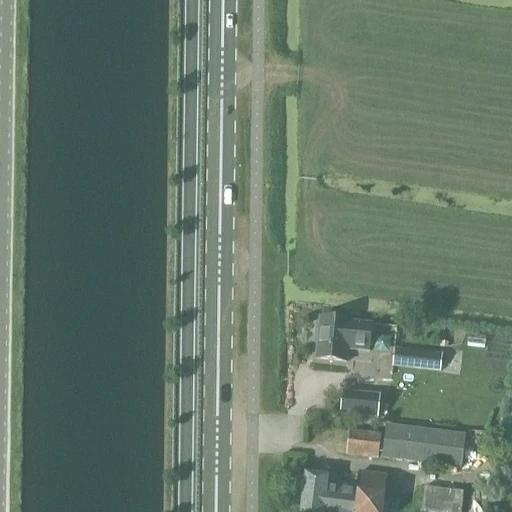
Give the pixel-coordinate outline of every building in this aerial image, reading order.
[(369,353),(372,326),(351,324),(351,322),(321,319),(316,361),(347,364),(348,351),(369,353)] [(441,372),(443,355),(395,350),(393,367),(441,372)] [(343,393),(341,416),(377,420),(380,396),(343,393)] [(462,469),(466,435),(387,426),(383,460),(462,469)] [(379,459),(381,435),(350,432),(347,456),(379,459)] [(307,476),(302,511),(382,511),(387,477),(360,474),(358,489),(331,485),(331,480),(327,479),(307,476)] [(422,511),(461,511),(464,493),(425,488),(422,511)]
